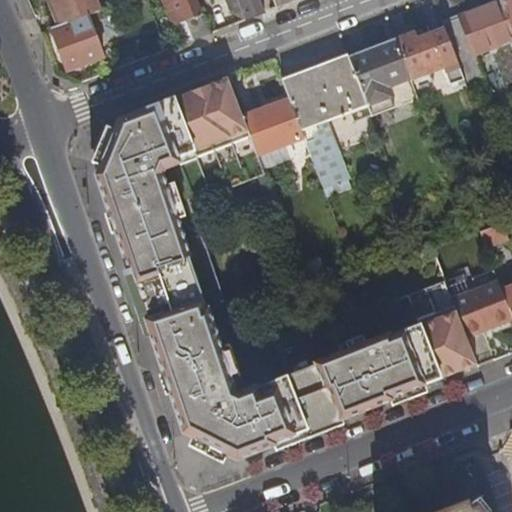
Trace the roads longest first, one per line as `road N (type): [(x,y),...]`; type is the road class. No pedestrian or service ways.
road 1 (secondary): [(169,511),(174,499),(42,122)]
road 2 (secondary): [(0,155),(157,511)]
road 3 (residential): [(42,122),(363,0)]
road 4 (residential): [(196,511),(511,389)]
